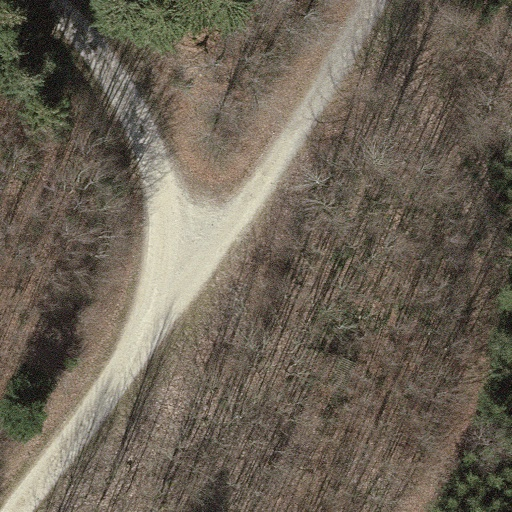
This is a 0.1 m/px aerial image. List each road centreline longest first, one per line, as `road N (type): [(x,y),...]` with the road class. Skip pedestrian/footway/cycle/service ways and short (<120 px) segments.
road 1 (track): [(29,511),(185,302),(383,0)]
road 2 (track): [(185,302),(158,152),(100,61),(39,0)]
